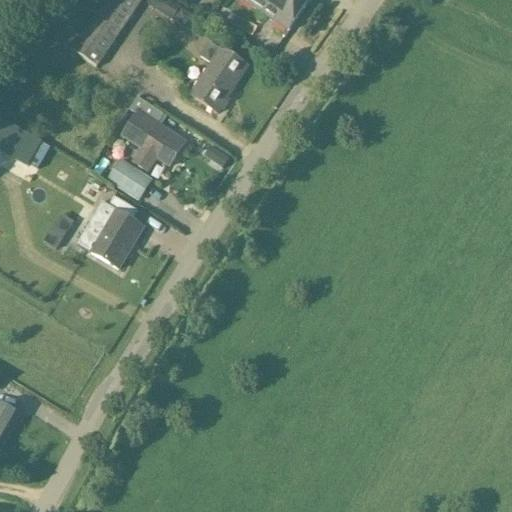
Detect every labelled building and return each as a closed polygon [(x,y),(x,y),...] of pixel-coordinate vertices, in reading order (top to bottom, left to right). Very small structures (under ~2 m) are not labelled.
[(104,0),(69,52),(98,71),(145,0),(104,0)] [(150,0),(146,7),(172,23),(181,8),(167,0),(150,0)] [(237,0),(289,34),(311,0),(237,0)] [(175,23),(181,27),(190,25),(194,19),(182,11),(175,23)] [(221,51),(190,99),(217,116),(248,69),(221,51)] [(185,146),(157,127),(164,117),(137,100),(129,112),(137,117),(123,139),(143,152),(134,166),(148,174),(157,161),(169,169),(185,146)] [(229,161),(220,155),(213,166),(222,172),(229,161)] [(120,162),(115,170),(107,184),(137,203),(151,181),(120,162)] [(83,192),(100,202),(107,190),(90,180),(83,192)] [(144,230),(133,224),(139,214),(114,199),(108,209),(102,206),(77,248),(119,273),(144,230)] [(51,234),(44,244),(57,252),(63,241),(51,234)] [(0,450),(18,419),(0,408),(0,450)]
